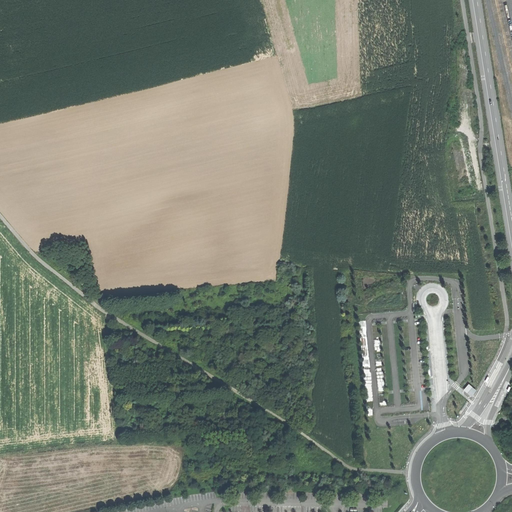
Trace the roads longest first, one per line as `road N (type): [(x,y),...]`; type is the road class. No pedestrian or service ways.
road 1 (tertiary): [(477,0),(511,218)]
road 2 (track): [(155,444),(0,457)]
